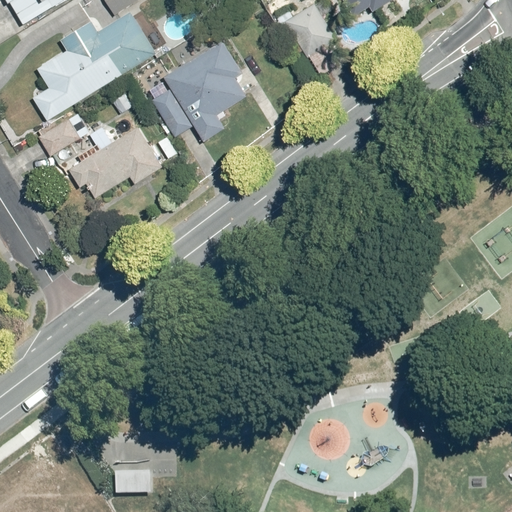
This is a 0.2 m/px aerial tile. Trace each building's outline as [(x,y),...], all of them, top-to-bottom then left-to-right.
[(107,0),(116,14),(140,0),(107,0)] [(346,0),(356,14),(371,5),(374,11),(390,0),(346,0)] [(347,53),(316,3),(287,21),(318,71),(347,53)] [(32,96),(48,122),(160,53),(132,8),(98,30),(92,21),(64,38),(71,49),(40,68),(50,85),(32,96)] [(0,43),(11,36),(0,18),(0,43)] [(224,41),(167,76),(205,140),(226,128),(217,113),(248,95),(237,76),(243,72),(224,41)] [(80,113),(42,136),(53,155),(92,132),(80,113)] [(139,126),(72,169),(83,186),(87,184),(96,197),(132,174),(138,183),(165,165),(139,126)] [(151,473),(117,473),(117,494),(151,494),(151,473)]
